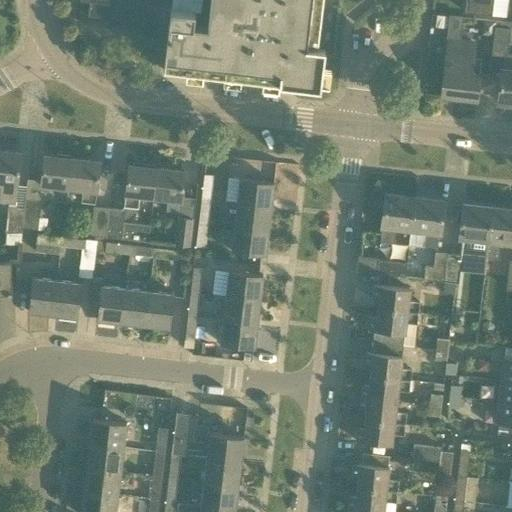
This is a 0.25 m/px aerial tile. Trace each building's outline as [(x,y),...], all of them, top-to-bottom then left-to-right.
[(89,0),(87,16),(141,22),(144,3),(159,5),(160,0),(89,0)] [(210,0),(207,27),(193,25),(195,12),(177,9),(170,9),(163,70),(187,73),(202,74),(285,84),(312,87),(317,48),(322,0),(210,0)] [(465,0),(464,12),(505,17),(506,0),(465,0)] [(460,35),(462,18),(449,16),(447,33),(460,35)] [(495,27),(494,27),(492,49),(508,50),(511,23),(496,21),(495,27)] [(476,100),(478,80),(479,74),(478,74),(480,59),(473,58),(475,44),(448,41),(441,96),(476,100)] [(497,102),(511,103),(511,54),(503,54),(497,102)] [(0,184),(1,184),(0,189),(0,200),(14,202),(19,153),(0,150),(0,184)] [(41,185),(39,196),(52,198),(53,186),(68,187),(71,159),(71,155),(56,153),(56,157),(44,156),(41,176),(40,185),(41,185)] [(68,187),(82,189),(81,201),(94,203),(96,191),(99,162),(71,159),(68,187)] [(156,168),(154,168),(155,166),(142,164),(141,167),(128,165),(126,185),(125,194),(126,194),(124,210),(124,217),(127,217),(134,212),(135,207),(137,208),(138,196),(153,197),(156,168)] [(184,172),(156,168),(153,197),(167,199),(165,211),(178,213),(179,200),(181,200),(184,172)] [(204,174),(201,198),(210,199),(213,175),(204,174)] [(271,207),(274,182),(240,178),(237,202),(271,207)] [(410,230),(414,197),(385,194),(380,241),(393,243),(395,229),(410,230)] [(410,230),(408,245),(437,248),(443,201),(414,197),(410,230)] [(210,199),(201,198),(198,222),(207,223),(210,199)] [(21,227),(37,229),(46,230),(47,218),(38,217),(40,201),(24,199),(23,208),(21,227)] [(268,230),(271,207),(237,202),(234,226),(268,230)] [(490,206),(462,203),(458,238),(462,244),(461,252),(485,255),(490,206)] [(93,206),(90,235),(97,236),(106,237),(109,208),(93,206)] [(485,255),(484,257),(500,259),(501,243),(511,244),(511,208),(490,206),(485,255)] [(21,232),(21,227),(23,208),(8,207),(5,232),(21,232)] [(107,237),(147,242),(150,225),(123,222),(124,217),(124,210),(109,208),(106,237),(107,237)] [(177,217),(173,245),(190,247),(193,219),(177,217)] [(207,223),(198,222),(195,246),(205,247),(207,223)] [(265,255),(268,230),(234,226),(231,251),(265,255)] [(60,247),(61,237),(36,234),(35,243),(36,243),(35,251),(60,255),(61,247),(60,247)] [(129,255),(130,245),(107,242),(107,237),(106,237),(97,236),(96,241),(95,251),(129,255)] [(92,278),(95,251),(96,241),(61,237),(60,247),(61,247),(82,249),(78,277),(92,278)] [(153,258),(154,247),(130,245),(129,255),(153,258)] [(154,247),(153,258),(177,260),(178,250),(154,247)] [(443,281),(447,253),(434,251),(433,266),(425,265),(423,279),(443,281)] [(443,281),(443,282),(456,284),(458,284),(462,255),(447,253),(443,281)] [(407,263),(398,262),(378,260),(376,273),(396,276),(405,277),(407,263)] [(0,294),(11,294),(11,263),(0,263),(0,294)] [(190,291),(199,292),(202,268),(193,267),(190,291)] [(260,299),(263,275),(228,271),(226,295),(260,299)] [(52,314),(56,280),(32,278),(28,311),(52,314)] [(81,283),(56,280),(52,314),(77,317),(81,283)] [(456,284),(443,282),(442,293),(454,295),(456,284)] [(121,322),(125,288),(101,285),(97,319),(121,322)] [(378,308),(417,313),(418,302),(407,301),(409,289),(374,285),(373,297),(379,298),(378,308)] [(145,325),(149,291),(125,288),(121,322),(145,325)] [(173,294),(149,291),(145,325),(169,328),(173,294)] [(187,315),(197,316),(199,292),(190,291),(187,315)] [(257,323),(260,299),(226,295),(223,319),(257,323)] [(416,324),(417,313),(378,308),(377,318),(370,317),(369,329),(378,331),(376,342),(403,345),(405,322),(416,324)] [(187,315),(187,319),(184,339),(194,340),(197,316),(187,315)] [(223,319),(222,324),(220,344),(254,348),(257,323),(223,319)] [(448,350),(449,339),(437,338),(436,349),(448,350)] [(371,365),(370,375),(409,380),(410,369),(400,368),(401,356),(403,345),(376,342),(375,353),(366,352),(365,365),(371,365)] [(448,350),(436,349),(435,360),(446,361),(448,350)] [(409,350),(408,358),(429,361),(430,352),(409,350)] [(511,359),(503,358),(501,380),(511,381),(511,359)] [(455,375),(457,364),(446,362),(444,373),(455,375)] [(370,375),(369,385),(362,384),(361,396),(395,400),(397,389),(408,391),(409,380),(370,375)] [(498,402),(511,403),(511,381),(501,380),(498,402)] [(458,396),(460,385),(450,384),(448,395),(458,396)] [(429,405),(441,406),(442,395),(430,394),(429,405)] [(458,396),(448,395),(447,406),(457,408),(458,396)] [(361,396),(359,408),(366,409),(365,419),(403,423),(404,412),(394,411),(395,400),(361,396)] [(511,403),(498,402),(495,424),(511,425),(511,403)] [(439,417),(441,406),(429,405),(427,415),(439,417)] [(183,431),(186,431),(189,410),(176,408),(171,453),(180,454),(183,431)] [(89,444),(123,448),(126,423),(92,419),(89,444)] [(365,419),(364,428),(357,428),(356,441),(390,445),(392,433),(402,434),(403,423),(365,419)] [(155,452),(164,453),(167,428),(158,427),(155,452)] [(209,433),(206,458),(240,462),(243,437),(209,433)] [(86,467),(120,471),(123,448),(89,444),(86,467)] [(451,463),(452,452),(441,451),(441,447),(413,444),(412,458),(439,462),(451,463)] [(457,476),(466,477),(469,451),(460,450),(457,476)] [(152,475),(161,476),(164,453),(155,452),(152,475)] [(180,454),(171,453),(168,477),(178,478),(180,454)] [(395,491),(397,480),(387,479),(388,467),(387,467),(388,456),(363,453),(362,464),(353,463),(352,476),(358,476),(357,487),(395,491)] [(240,462),(206,458),(204,481),(238,485),(240,462)] [(451,463),(439,462),(438,473),(450,474),(451,463)] [(83,491),(117,495),(120,471),(86,467),(83,491)] [(161,476),(152,475),(149,499),(159,500),(161,476)] [(466,477),(457,476),(454,500),(463,501),(466,477)] [(165,501),(175,502),(178,478),(168,477),(165,501)] [(201,505),(235,509),(238,485),(204,481),(201,505)] [(357,487),(356,496),(349,495),(348,508),(383,511),(384,501),(394,502),(395,491),(357,487)] [(83,491),(80,511),(115,511),(117,495),(83,491)] [(157,511),(159,500),(149,499),(147,511),(157,511)] [(462,511),(463,501),(454,500),(452,511),(462,511)] [(165,501),(163,511),(173,511),(175,502),(165,501)] [(234,511),(235,509),(201,505),(177,502),(176,511),(234,511)]
